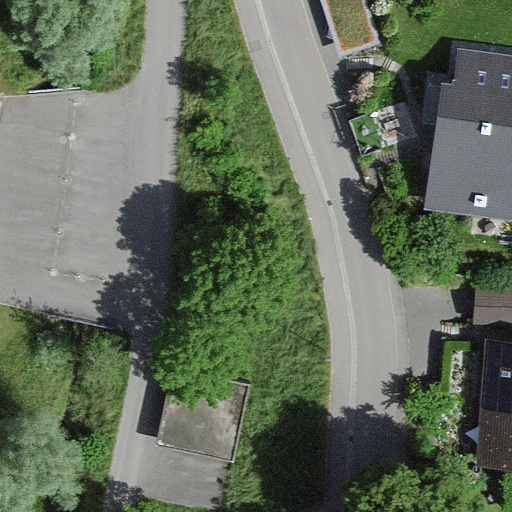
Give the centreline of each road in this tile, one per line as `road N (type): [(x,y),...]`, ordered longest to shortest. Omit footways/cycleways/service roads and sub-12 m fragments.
road 1 (residential): [(259,0),(360,279),(365,511)]
road 2 (residential): [(176,0),(125,511)]
